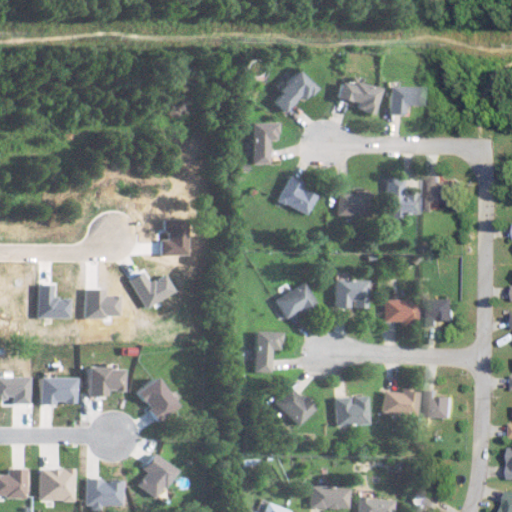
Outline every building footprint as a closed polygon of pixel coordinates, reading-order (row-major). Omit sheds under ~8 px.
[(284,112),(300,95),(304,100),(317,87),(298,69),(270,99),(284,112)] [(335,98),(355,102),(353,109),(372,114),(378,87),(339,78),(335,98)] [(420,86),(386,85),(385,113),(401,113),(402,104),(419,105),(420,86)] [(270,163),(269,139),(278,139),(278,122),(252,122),(253,163),(270,163)] [(308,214),(317,194),(302,187),(305,181),(289,174),(277,200),(308,214)] [(457,182),(443,181),(443,176),(427,175),(426,211),(437,211),(437,202),(456,203),(457,182)] [(402,176),(382,176),(382,214),(417,214),(417,191),(402,191),(402,176)] [(370,190),(353,190),(352,193),(336,192),(335,215),(369,216),(370,190)] [(349,307),(365,307),(366,279),(332,278),(332,306),(349,307)] [(314,302),(302,282),(273,299),(285,319),(314,302)] [(381,320),(398,320),(398,325),(416,325),(416,299),(382,298),(381,320)] [(425,298),(424,325),(441,325),(441,320),(460,320),(460,299),(425,298)] [(270,349),(280,350),(280,331),(254,330),(253,371),(269,372),(270,349)] [(123,367),(86,367),(85,395),(105,395),(105,390),(123,390),(123,367)] [(11,403),(28,402),(27,375),(0,375),(0,398),(11,398),(11,403)] [(154,422),(177,404),(155,375),(132,393),(154,422)] [(75,402),(74,376),(36,377),(37,403),(75,402)] [(273,403),(296,425),(312,408),(289,386),(273,403)] [(378,411),(412,415),(414,392),(380,388),(378,411)] [(442,396),(442,389),(424,389),(423,417),(459,418),(460,396),(442,396)] [(349,396),(331,397),(332,425),(366,423),(365,395),(349,396)] [(144,472),(134,485),(153,498),(174,470),(151,453),(140,469),(144,472)] [(37,499),(73,500),(73,468),(37,467),(37,499)] [(0,496),(25,497),(25,468),(5,468),(5,474),(0,473),(0,496)] [(121,505),(121,479),(83,479),(83,508),(99,508),(99,505),(121,505)] [(427,511),(438,492),(423,483),(414,500),(407,511),(427,511)] [(345,508),(345,487),(307,486),(306,507),(345,508)] [(388,511),(389,498),(353,498),(352,511),(388,511)] [(286,511),(287,508),(263,502),(260,511),(252,511),(250,511),(249,511),(286,511)]
